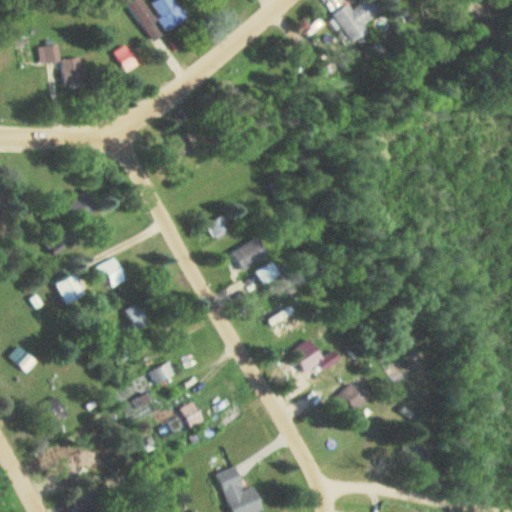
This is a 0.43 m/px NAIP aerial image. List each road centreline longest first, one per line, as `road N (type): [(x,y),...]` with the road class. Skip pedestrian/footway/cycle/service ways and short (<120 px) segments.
road 1 (residential): [(321,511),(318,483),(117,131)]
road 2 (residential): [(0,134),(117,131),(290,0)]
